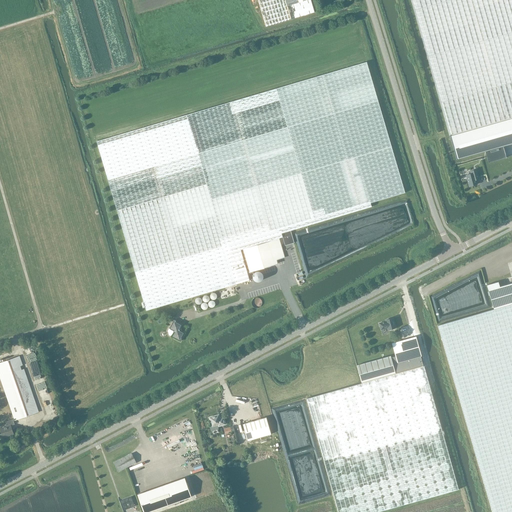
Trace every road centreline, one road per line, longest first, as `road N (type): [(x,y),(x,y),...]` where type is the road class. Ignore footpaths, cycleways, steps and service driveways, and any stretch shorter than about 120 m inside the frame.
road 1 (tertiary): [(0,486),(451,253)]
road 2 (unclassified): [(451,253),(368,0)]
